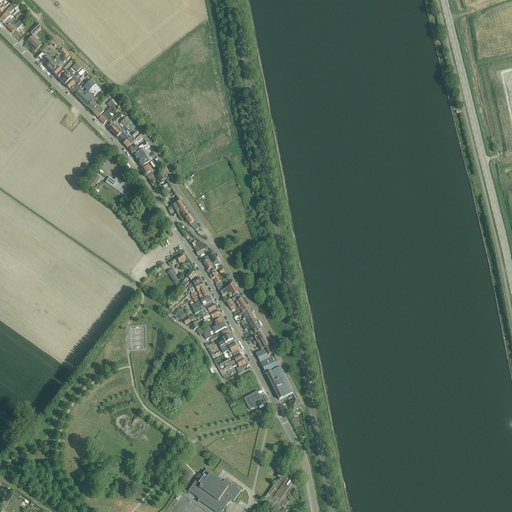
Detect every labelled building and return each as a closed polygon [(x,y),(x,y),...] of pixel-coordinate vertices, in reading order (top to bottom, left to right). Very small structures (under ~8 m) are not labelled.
[(14,10),(16,13),(16,12),(17,13),(21,9),(21,8),(22,7),(19,5),(18,3),(14,7),(11,9),(13,11),(14,10)] [(2,12),(0,13),(0,20),(8,13),(11,9),(14,7),(12,5),(4,13),(2,12)] [(16,13),(13,15),(14,17),(17,19),(21,15),(19,13),(22,10),(21,9),(17,13),(16,12),(16,13)] [(11,16),(8,13),(0,20),(3,24),(9,18),(11,16)] [(10,19),(4,24),(7,27),(6,27),(12,33),(16,30),(17,31),(22,26),(24,24),(21,21),(21,20),(15,26),(14,25),(15,24),(11,20),(14,18),(12,16),(10,18),(10,19)] [(29,32),(32,36),(41,28),(38,24),(29,32)] [(22,26),(17,31),(13,34),(19,40),(25,35),(23,33),(26,30),(24,28),(22,26)] [(26,43),(35,52),(42,45),(33,36),(26,43)] [(67,57),(71,54),(64,48),(61,51),(67,57)] [(52,73),(57,67),(60,64),(64,61),(62,59),(61,61),(57,58),(54,62),(48,57),(43,62),(47,66),(46,67),(52,73)] [(57,67),(52,73),(56,76),(61,71),(59,69),(61,67),(62,68),(62,67),(60,64),(57,67)] [(76,64),(72,68),(77,72),(81,68),(76,64)] [(67,74),(60,80),(65,86),(72,79),(74,76),(72,75),(74,73),(70,70),(67,73),(67,74)] [(56,76),(60,80),(67,74),(67,73),(65,71),(63,73),(61,71),(56,76)] [(76,83),(79,86),(80,84),(79,82),(80,81),(79,79),(77,81),(74,78),(68,84),(66,86),(69,90),(75,84),(74,84),(76,83)] [(75,96),(87,107),(92,102),(95,99),(89,92),(95,86),(90,81),(84,88),(87,91),(84,93),(81,90),(80,91),(75,96)] [(75,96),(80,91),(75,86),(70,91),(75,96)] [(92,102),(87,107),(92,113),(97,107),(92,102)] [(114,104),(110,108),(108,110),(99,120),(103,124),(103,125),(108,121),(109,122),(112,118),(109,114),(111,112),(116,108),(114,106),(116,104),(115,103),(114,104)] [(93,113),(98,118),(103,112),(98,107),(93,113)] [(126,118),(120,123),(127,130),(133,124),(126,118)] [(111,131),(117,137),(122,132),(116,126),(111,131)] [(128,139),(123,144),(128,149),(136,141),(133,137),(139,132),(137,130),(128,139)] [(117,137),(123,144),(128,139),(122,132),(117,137)] [(128,150),(132,155),(138,150),(134,146),(128,150)] [(140,151),(133,155),(137,161),(141,168),(152,160),(151,160),(155,157),(153,153),(150,156),(148,154),(147,154),(145,152),(144,149),(140,151)] [(148,165),(142,169),(146,175),(146,176),(152,172),(152,173),(154,172),(153,170),(152,170),(148,165)] [(152,172),(146,176),(150,181),(151,181),(154,178),(155,177),(153,175),(152,173),(152,172)] [(155,177),(154,178),(156,179),(158,178),(158,179),(156,181),(159,184),(164,179),(160,174),(155,177)] [(100,179),(95,175),(88,186),(93,189),(100,179)] [(109,177),(105,183),(126,197),(130,192),(121,186),(123,183),(116,178),(114,181),(109,177)] [(100,182),(96,189),(100,191),(104,185),(100,182)] [(179,201),(172,206),(176,212),(179,210),(184,207),(179,201)] [(181,212),(185,218),(189,215),(184,208),(180,211),(181,212)] [(189,215),(185,218),(190,225),(196,230),(198,229),(189,215)] [(202,251),(204,249),(201,245),(199,246),(196,242),(192,244),(198,253),(197,254),(198,255),(203,252),(202,251)] [(214,254),(210,256),(214,263),(214,266),(220,265),(214,254)] [(183,255),(171,263),(168,264),(170,266),(177,261),(179,264),(186,260),(183,255)] [(214,263),(210,256),(209,256),(203,259),(204,261),(209,269),(212,267),(214,266),(214,263)] [(172,270),(170,271),(167,273),(170,278),(174,284),(179,281),(172,270)] [(189,279),(191,281),(196,275),(192,271),(181,284),(185,288),(189,283),(187,282),(189,279)] [(190,290),(202,283),(200,279),(193,282),(194,285),(190,287),(190,288),(189,288),(190,290)] [(190,290),(188,291),(189,293),(191,292),(192,294),(194,292),(193,291),(196,289),(197,292),(205,288),(202,283),(190,290)] [(220,292),(223,298),(228,294),(230,297),(233,296),(237,294),(232,286),(225,290),(225,289),(220,292)] [(205,288),(197,292),(199,295),(202,294),(202,295),(199,296),(202,300),(209,296),(205,288)] [(194,304),(191,307),(195,315),(200,313),(201,312),(203,310),(214,305),(212,302),(210,297),(195,305),(194,304)] [(236,308),(237,309),(239,308),(246,304),(242,298),(236,301),(238,306),(236,307),(236,308)] [(232,311),(236,308),(236,307),(231,299),(227,302),(232,311)] [(248,309),(246,304),(239,308),(242,312),(248,309)] [(203,318),(205,317),(210,315),(210,313),(217,310),(214,305),(203,310),(203,311),(201,312),(200,313),(203,318)] [(235,316),(238,315),(242,312),(239,308),(237,309),(238,311),(234,313),(235,316)] [(238,315),(241,321),(245,319),(244,319),(252,315),(249,309),(248,309),(242,312),(238,315)] [(210,315),(205,317),(206,320),(212,317),(213,320),(220,316),(217,311),(210,315)] [(241,321),(244,326),(247,323),(255,319),(252,315),(244,319),(245,319),(241,321)] [(206,333),(224,323),(221,319),(214,323),(215,325),(212,327),(212,326),(203,331),(201,328),(197,330),(200,336),(206,332),(206,333)] [(253,336),(254,336),(256,335),(255,334),(261,331),(255,320),(251,322),(251,321),(247,323),(244,326),(242,326),(245,330),(249,327),(252,331),(250,332),(253,336)] [(191,325),(194,330),(199,328),(196,322),(191,325)] [(219,332),(226,328),(224,323),(206,333),(203,334),(207,340),(209,339),(210,339),(212,337),(210,333),(214,331),(215,333),(219,332)] [(223,335),(224,338),(230,335),(227,329),(215,336),(212,337),(210,339),(209,339),(211,342),(223,335)] [(256,336),(256,335),(254,336),(254,337),(257,343),(265,339),(262,333),(256,336)] [(220,347),(221,351),(235,344),(230,335),(224,338),(220,340),(222,342),(218,344),(220,347)] [(265,339),(257,343),(261,350),(269,345),(265,339)] [(235,344),(221,351),(223,353),(230,349),(232,354),(239,350),(235,344)] [(260,363),(279,400),(292,393),(274,356),(269,347),(265,349),(255,353),(256,354),(260,363)] [(219,355),(221,354),(220,351),(213,354),(217,363),(221,362),(219,355)] [(228,364),(230,367),(243,359),(241,355),(234,359),(235,360),(228,364)] [(229,359),(226,361),(222,363),(219,365),(220,368),(226,365),(226,364),(230,362),(229,359)] [(243,359),(230,367),(222,371),(223,373),(230,369),(238,365),(239,367),(246,364),(243,359)] [(257,391),(244,399),(246,403),(249,401),(251,405),(252,405),(254,408),(266,402),(263,396),(263,397),(262,398),(260,395),(259,395),(257,391)] [(289,404),(293,412),(300,409),(296,400),(289,404)] [(189,492),(200,500),(199,501),(214,511),(222,511),(231,500),(234,502),(241,492),(224,480),(223,481),(207,469),(205,472),(199,480),(198,479),(189,492)] [(298,492),(301,488),(280,474),(277,478),(280,479),(279,481),(278,480),(263,500),(275,509),(272,511),(281,511),(295,493),(294,492),(296,490),(298,492)]
